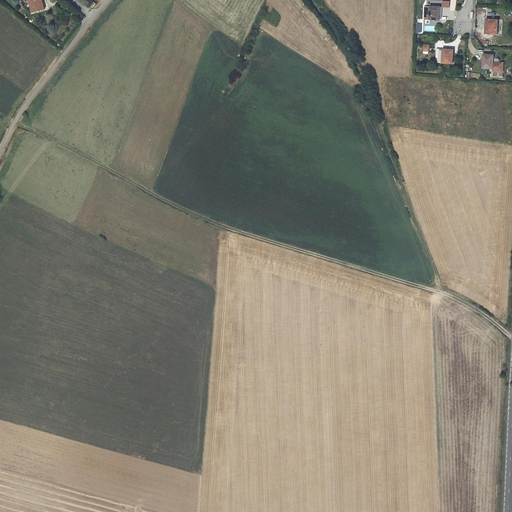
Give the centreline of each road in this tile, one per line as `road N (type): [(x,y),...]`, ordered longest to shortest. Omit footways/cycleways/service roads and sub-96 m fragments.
road 1 (track): [(14,123),(203,220),(454,293)]
road 2 (track): [(316,0),(357,71),(443,285),(511,334)]
road 3 (unclassified): [(0,153),(18,114),(107,0)]
